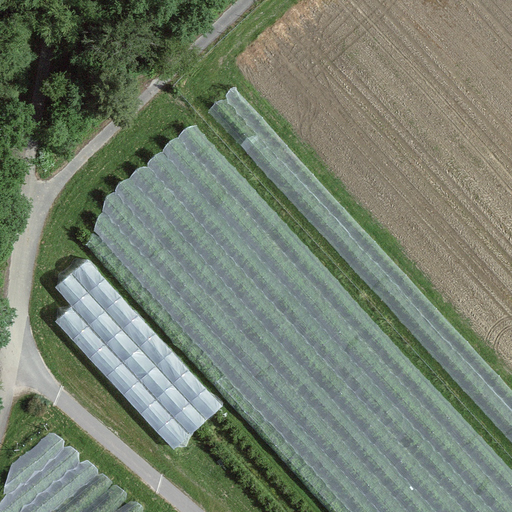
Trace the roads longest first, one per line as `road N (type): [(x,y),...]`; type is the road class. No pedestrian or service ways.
road 1 (track): [(0,396),(31,206),(249,0)]
road 2 (track): [(8,361),(193,511)]
